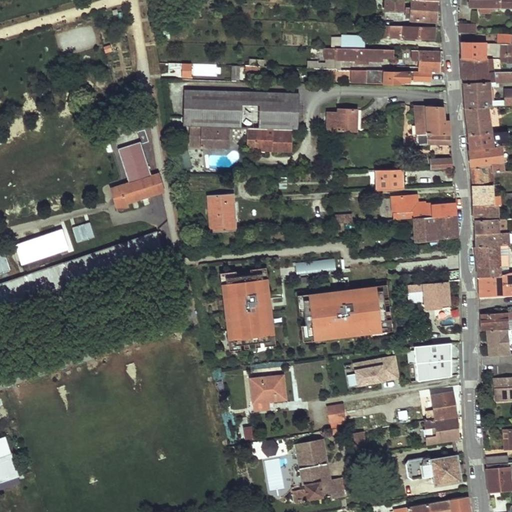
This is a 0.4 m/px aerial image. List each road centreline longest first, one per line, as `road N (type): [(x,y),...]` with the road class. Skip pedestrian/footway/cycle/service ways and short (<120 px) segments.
road 1 (residential): [(447,0),(469,262),(470,378)]
road 2 (unknown): [(186,83),(456,86)]
road 3 (residential): [(312,402),(470,378)]
road 4 (residential): [(470,378),(483,511)]
